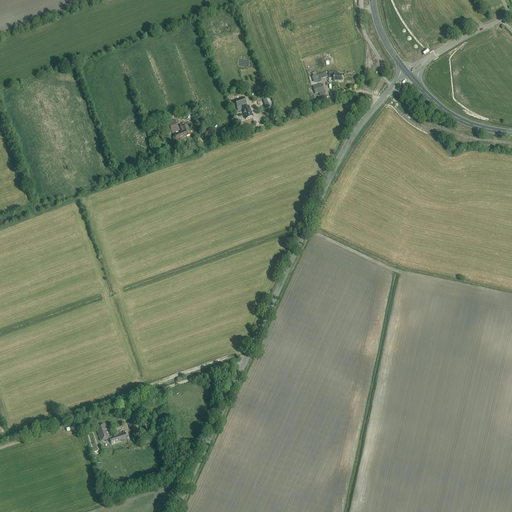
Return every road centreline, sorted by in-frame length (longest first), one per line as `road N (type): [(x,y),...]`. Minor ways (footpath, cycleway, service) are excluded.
road 1 (tertiary): [(172,511),(344,152),(388,92)]
road 2 (track): [(0,446),(244,359)]
road 3 (unclassified): [(388,92),(430,128),(511,142)]
